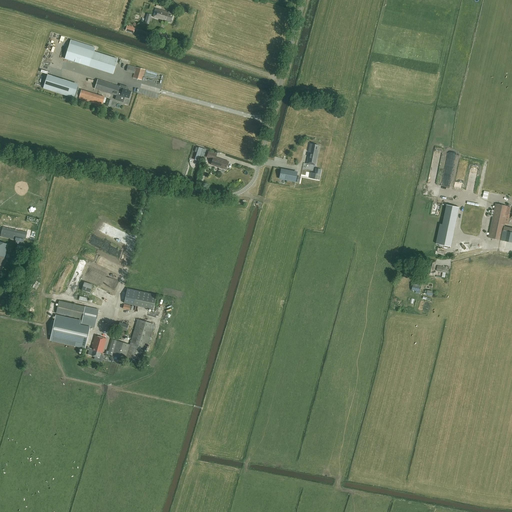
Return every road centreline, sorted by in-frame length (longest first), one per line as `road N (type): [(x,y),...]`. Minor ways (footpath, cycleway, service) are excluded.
road 1 (unclassified): [(0,151),(222,195),(243,190),(260,161),(303,0)]
road 2 (track): [(50,297),(41,338),(64,375),(134,386)]
